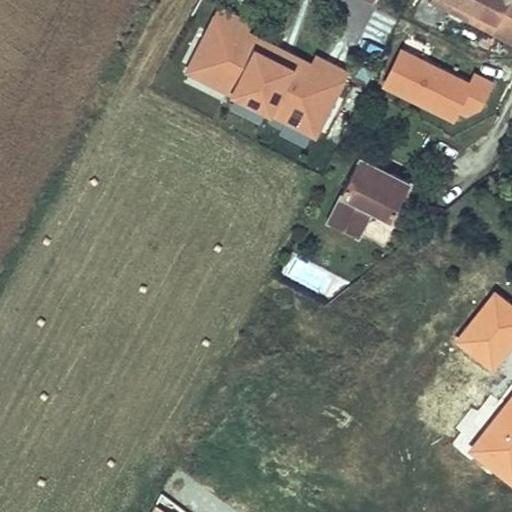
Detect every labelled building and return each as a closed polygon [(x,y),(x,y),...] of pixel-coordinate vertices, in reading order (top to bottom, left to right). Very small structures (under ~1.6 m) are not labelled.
[(511,0),(432,0),(449,8),(454,0),(497,22),(493,30),(511,39),(511,0)] [(181,76),(316,140),(347,75),(247,28),(250,22),(215,5),(181,76)] [(477,116),(493,81),(473,71),(468,80),(397,47),(378,87),(455,123),(461,109),(477,116)] [(360,159),(326,226),(358,242),(372,215),(391,224),(399,208),(411,185),(360,159)] [(418,188),(411,185),(399,208),(406,211),(418,188)]
